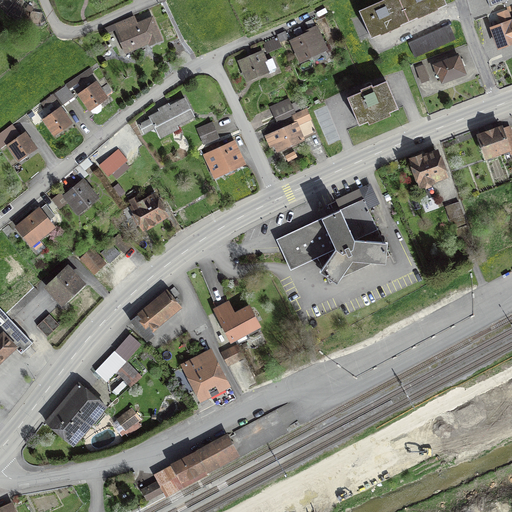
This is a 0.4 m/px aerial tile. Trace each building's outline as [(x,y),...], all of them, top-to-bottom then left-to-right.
[(409,29),(395,0),(393,0),(356,17),(369,47),(409,29)] [(395,0),(409,29),(449,11),(443,0),(395,0)] [(511,2),(511,0),(490,0),(495,10),(511,2)] [(141,17),(121,27),(135,56),(171,39),(161,18),(145,25),(141,17)] [(511,22),(498,28),(508,55),(511,53),(511,22)] [(453,26),(414,45),(422,60),(461,41),(453,26)] [(324,29),(297,43),(308,67),(336,53),(324,29)] [(267,52),(243,63),(254,86),(277,75),(267,52)] [(469,57),(444,66),(452,87),(477,77),(469,57)] [(424,67),(415,70),(421,86),(429,83),(424,67)] [(111,97),(96,80),(79,94),(94,111),(111,97)] [(389,81),(347,97),(359,128),(401,111),(389,81)] [(187,95),(136,123),(143,135),(155,128),(160,137),(199,116),(187,95)] [(292,98),(272,107),(280,125),(300,116),(292,98)] [(75,121),(61,104),(43,119),(57,136),(75,121)] [(212,120),(195,127),(202,145),(219,138),(212,120)] [(303,122),(269,137),(276,151),(309,136),(303,122)] [(511,132),(510,126),(480,138),(488,161),(511,151),(511,132)] [(27,131),(9,145),(23,163),(41,149),(27,131)] [(234,138),(202,154),(215,180),(247,164),(234,138)] [(122,150),(104,166),(114,179),(133,162),(122,150)] [(449,151),(421,163),(433,190),(461,178),(449,151)] [(85,177),(64,194),(82,216),(103,199),(85,177)] [(362,188),(369,202),(377,212),(387,207),(374,183),(362,188)] [(156,186),(129,203),(148,232),(175,215),(156,186)] [(386,232),(377,212),(369,202),(285,241),(301,276),(360,254),(344,275),(360,289),(377,265),(410,268),(411,247),(379,243),(375,237),(386,232)] [(61,226),(43,206),(19,228),(37,248),(61,226)] [(88,282),(69,263),(44,287),(62,306),(88,282)] [(167,288),(130,319),(146,339),(184,308),(167,288)] [(227,300),(214,308),(231,339),(260,324),(249,305),(241,310),(234,313),(227,300)] [(37,342),(0,303),(0,372),(23,351),(26,354),(37,342)] [(144,345),(133,335),(98,373),(110,383),(144,345)] [(212,350),(183,364),(200,399),(229,384),(212,350)] [(57,407),(86,431),(106,405),(78,382),(57,407)] [(86,431),(57,407),(45,421),(74,445),(86,431)] [(162,491),(235,452),(227,437),(154,475),(162,491)] [(0,511),(15,511),(11,503),(0,507),(0,511)]
